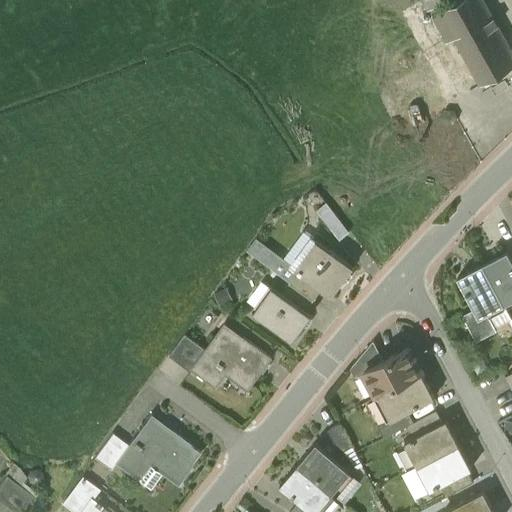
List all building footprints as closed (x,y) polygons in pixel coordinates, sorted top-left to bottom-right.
[(510,63),(476,0),(449,0),(425,13),(440,40),(447,36),(472,83),(510,63)] [(353,266),(312,238),(302,253),(305,255),(296,268),(293,266),(291,268),(295,271),(321,288),(332,296),(353,266)] [(251,239),(244,252),(280,270),(286,257),(251,239)] [(511,260),(507,251),(483,264),(502,301),(503,301),(505,304),(511,300),(511,260)] [(483,264),(457,277),(474,309),(463,315),(476,340),(495,330),(486,313),(505,304),(503,301),(502,301),(483,264)] [(295,271),(288,280),(313,299),(321,288),(295,271)] [(313,299),(288,280),(279,292),(304,310),(313,299)] [(279,292),(269,285),(268,287),(271,289),(256,310),(253,308),(252,309),(293,338),(310,314),(304,310),(279,292)] [(241,336),(223,324),(225,322),(223,321),(204,347),(190,367),(191,368),(213,383),(214,382),(213,381),(224,365),(251,384),(271,354),(243,334),(241,336)] [(204,347),(184,334),(168,355),(189,370),(191,368),(190,367),(204,347)] [(383,360),(373,340),(350,368),(354,376),(365,370),(365,369),(383,360)] [(383,360),(365,369),(365,370),(375,388),(378,394),(422,371),(409,347),(383,360)] [(422,371),(378,394),(381,399),(391,418),(391,419),(408,410),(435,396),(422,371)] [(375,388),(361,396),(364,400),(363,401),(364,402),(378,394),(375,388)] [(378,394),(364,402),(366,407),(381,399),(378,394)] [(414,421),(408,424),(414,435),(442,421),(436,409),(414,421)] [(408,410),(391,419),(391,418),(378,425),(384,437),(408,424),(414,421),(408,410)] [(201,451),(150,414),(128,444),(114,462),(115,462),(135,478),(136,477),(145,464),(142,461),(148,453),(165,466),(163,469),(179,481),(201,451)] [(414,435),(405,440),(417,465),(459,443),(446,419),(442,421),(414,435)] [(340,423),(327,430),(335,445),(342,451),(352,446),(340,423)] [(111,432),(93,456),(110,468),(115,462),(114,462),(128,444),(111,432)] [(350,471),(316,442),(298,464),(332,493),(350,471)] [(459,443),(417,465),(430,489),(440,484),(468,470),(472,467),(459,443)] [(165,466),(148,453),(142,461),(145,464),(136,477),(149,487),(163,469),(165,466)] [(316,511),(332,493),(298,464),(280,485),(299,501),(311,511),(316,511)] [(468,470),(440,484),(446,495),(474,481),(468,470)] [(6,474),(0,482),(0,499),(1,501),(15,481),(6,474)] [(99,488),(80,474),(63,497),(80,510),(89,496),(92,498),(99,488)] [(15,481),(1,501),(11,508),(25,489),(15,481)] [(25,489),(11,508),(16,511),(22,511),(35,496),(25,489)] [(483,490),(443,511),(490,511),(488,508),(492,506),(483,490)] [(110,511),(92,498),(89,496),(80,510),(77,511),(110,511)] [(311,511),(299,501),(289,511),(311,511)]
